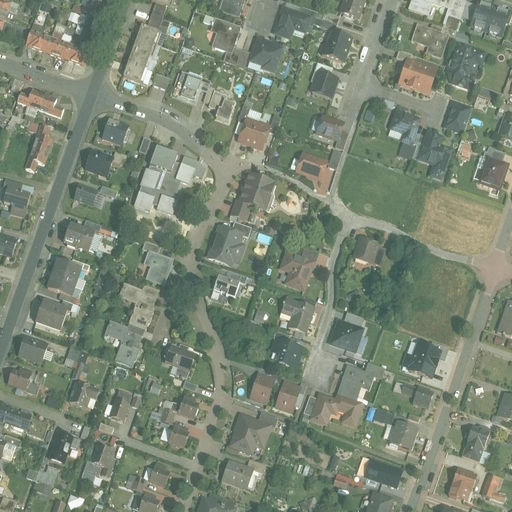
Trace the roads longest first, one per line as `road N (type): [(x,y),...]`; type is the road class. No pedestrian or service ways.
road 1 (residential): [(495,268),(347,219),(318,367)]
road 2 (residential): [(91,93),(167,119),(223,170),(187,280)]
road 3 (residential): [(412,511),(495,268)]
road 4 (residential): [(187,280),(225,399),(201,470)]
road 5 (residential): [(91,93),(25,279)]
